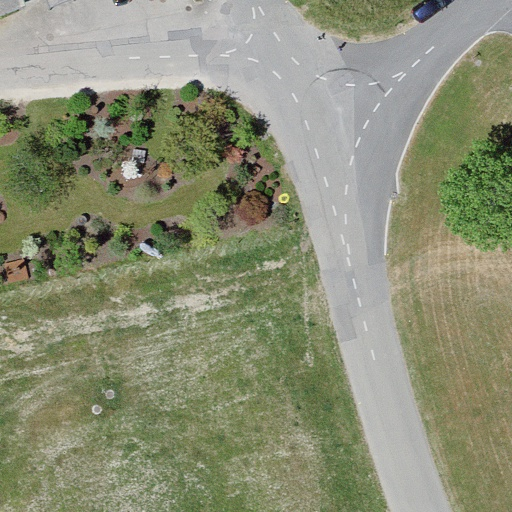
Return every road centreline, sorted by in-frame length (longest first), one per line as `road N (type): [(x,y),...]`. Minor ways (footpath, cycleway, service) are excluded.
road 1 (unclassified): [(472,511),(345,132)]
road 2 (unclassified): [(345,132),(490,0)]
road 3 (unclassified): [(345,132),(276,0)]
